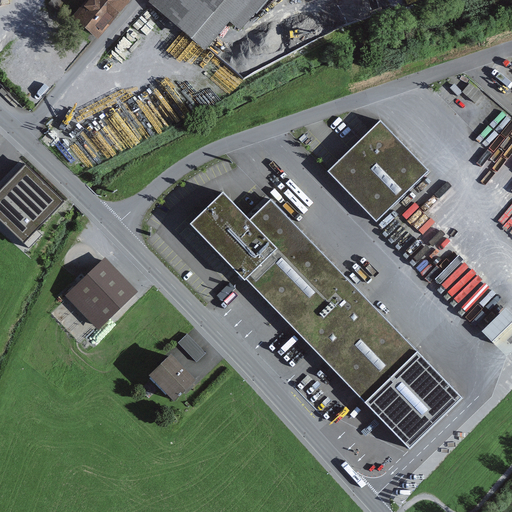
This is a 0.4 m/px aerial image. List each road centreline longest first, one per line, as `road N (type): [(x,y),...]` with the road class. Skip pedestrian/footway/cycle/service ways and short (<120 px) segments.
road 1 (unclassified): [(114,226),(196,158),(511,48)]
road 2 (tertiary): [(114,226),(381,511)]
road 3 (tertiary): [(0,116),(114,226)]
road 4 (unknown): [(87,199),(30,308)]
